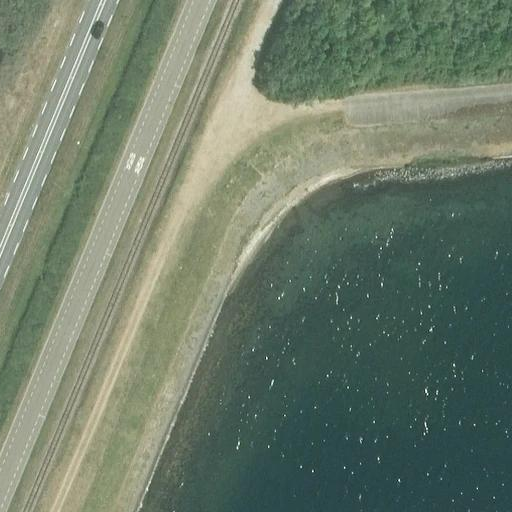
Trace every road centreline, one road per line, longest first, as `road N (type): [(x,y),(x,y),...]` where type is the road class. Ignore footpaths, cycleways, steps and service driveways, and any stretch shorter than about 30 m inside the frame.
road 1 (tertiary): [(0,485),(199,0)]
road 2 (primary): [(0,247),(101,0)]
